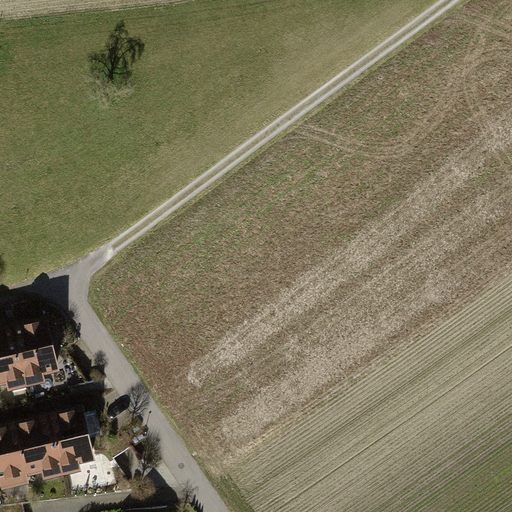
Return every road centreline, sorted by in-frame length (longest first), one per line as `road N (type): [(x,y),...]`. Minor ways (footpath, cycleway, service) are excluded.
road 1 (track): [(0,304),(67,285),(451,0)]
road 2 (residential): [(217,511),(67,285)]
